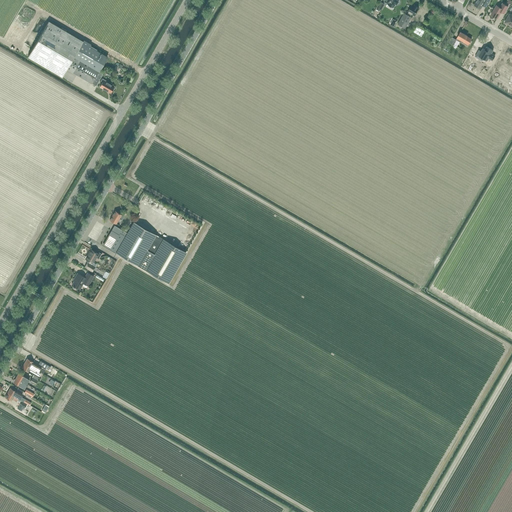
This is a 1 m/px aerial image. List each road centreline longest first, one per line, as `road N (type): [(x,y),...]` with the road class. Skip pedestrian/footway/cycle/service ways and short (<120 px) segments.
road 1 (unclassified): [(0,374),(215,0)]
road 2 (tertiary): [(0,324),(187,0)]
